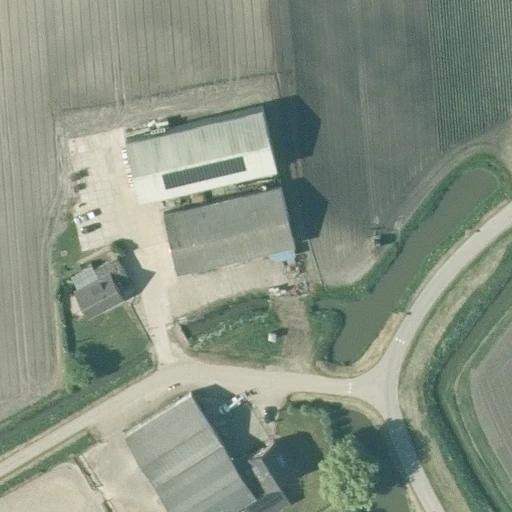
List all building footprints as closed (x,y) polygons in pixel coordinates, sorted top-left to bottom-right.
[(264,109),(126,140),(139,205),(279,173),(264,109)] [(294,245),(281,187),(163,214),(176,272),(294,245)] [(66,235),(68,245),(87,241),(84,231),(66,235)] [(122,299),(115,286),(128,279),(116,257),(93,269),(97,278),(74,291),(88,317),(122,299)] [(292,471),(273,441),(248,457),(245,453),(234,460),(192,393),(124,435),(171,511),(227,511),(255,495),(246,481),(258,474),(267,487),(292,471)]
